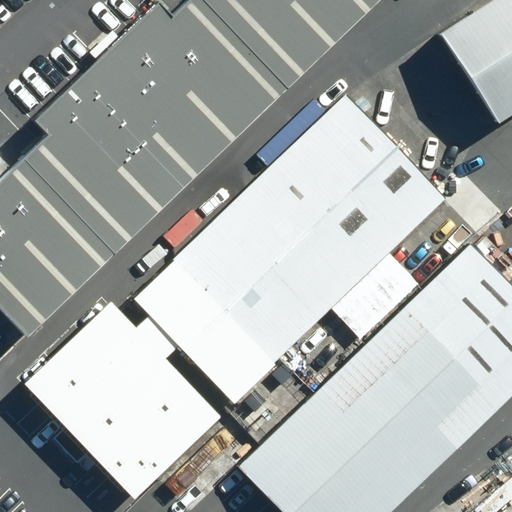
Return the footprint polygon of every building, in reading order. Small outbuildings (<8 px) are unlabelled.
[(124,0),(0,124),(0,335),(354,0),(124,0)] [(511,0),(447,0),(387,37),(444,129),(511,87),(511,0)] [(430,212),(336,106),(117,297),(211,403),(430,212)] [(376,511),(511,377),(511,310),(445,244),(220,468),(263,511),(376,511)] [(0,389),(98,501),(211,403),(110,288),(0,383),(0,389)]
